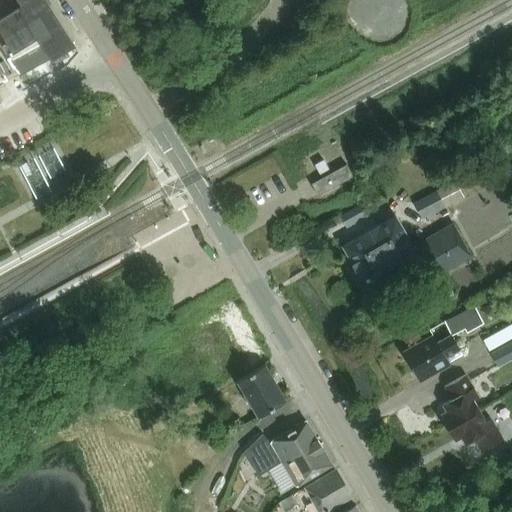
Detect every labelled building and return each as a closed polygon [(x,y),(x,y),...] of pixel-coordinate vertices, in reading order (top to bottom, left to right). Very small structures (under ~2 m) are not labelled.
[(74,46),(43,0),(19,0),(22,5),(0,17),(0,45),(3,44),(8,53),(9,52),(22,74),(74,46)] [(4,61),(0,63),(0,72),(1,74),(9,69),(4,61)] [(458,149),(455,151),(458,159),(480,147),(477,141),(470,144),(467,137),(455,144),(458,149)] [(328,168),(326,164),(324,160),(316,165),(320,173),(328,168)] [(318,195),(353,176),(347,164),(312,184),(318,195)] [(414,204),(422,219),(444,207),(436,192),(414,204)] [(360,204),(340,216),(347,229),(368,217),(360,204)] [(411,247),(395,217),(379,226),(379,225),(361,235),(362,236),(345,245),(355,262),(353,263),(359,274),(361,273),(371,291),(420,264),(429,279),(471,256),(453,223),(411,247)] [(450,316),(458,334),(487,321),(479,303),(450,316)] [(434,335),(406,351),(421,378),(463,354),(453,335),(452,334),(451,334),(438,342),(434,335)] [(511,344),(492,355),(499,368),(511,361),(511,344)] [(258,416),(285,400),(264,366),(237,382),(258,416)] [(448,427),(479,410),(474,400),(479,398),(466,374),(444,386),(452,398),(442,404),(447,411),(441,415),(448,427)] [(479,410),(448,427),(455,440),(461,436),(465,443),(474,438),(481,451),(503,439),(490,417),(485,419),(479,410)] [(260,473),(282,460),(296,485),(332,465),(307,421),(271,441),(268,437),(267,433),(244,446),(260,473)] [(312,499),(309,501),(311,505),(315,503),(320,511),(324,511),(350,496),(334,469),(305,487),(312,499)]
